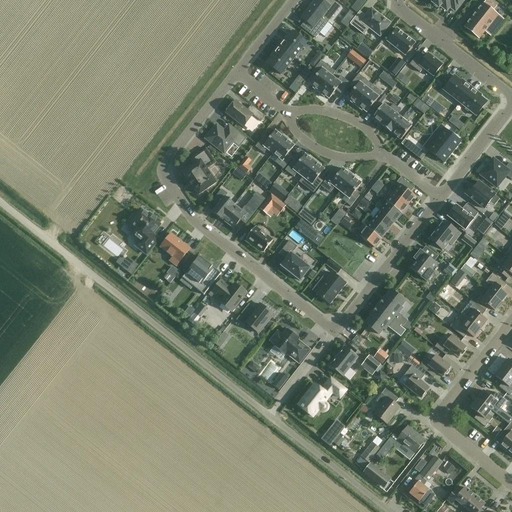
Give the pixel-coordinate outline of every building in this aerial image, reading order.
[(314,11),(329,23),(337,12),(341,6),(333,0),(322,0),(315,0),(310,8),(314,11)] [(363,0),(359,0),(352,9),(357,12),(365,1),(363,0)] [(450,7),(455,11),(463,0),(433,0),(434,1),(433,3),(439,7),(440,6),(447,11),(450,7)] [(465,27),(479,39),(489,26),(492,29),(501,18),(492,11),(497,6),(488,0),(487,0),(484,4),(483,4),(465,27)] [(301,19),(305,22),(301,27),(316,39),(320,33),(329,23),(314,11),(310,8),(301,19)] [(380,36),(390,23),(371,9),(365,16),(360,12),(357,16),(353,20),(350,24),(363,34),(369,28),(380,36)] [(351,11),(348,15),(353,20),(357,16),(351,11)] [(511,19),(499,36),(508,44),(510,42),(511,44),(511,46),(503,57),(511,64),(511,19)] [(397,29),(387,41),(405,56),(415,43),(397,29)] [(283,41),(279,47),(294,59),(307,42),(293,31),(284,42),(283,41)] [(275,52),(276,53),(267,64),(281,75),(294,59),(279,47),(275,52)] [(320,51),(312,60),(318,65),(325,56),(320,51)] [(443,65),(429,54),(424,59),(418,54),(410,64),(420,73),(423,69),(433,77),(443,65)] [(359,58),(356,62),(361,66),(365,63),(359,58)] [(399,59),(389,71),(396,76),(405,64),(399,59)] [(317,75),(310,84),(314,87),(313,88),(319,93),(332,76),(336,72),(321,61),(313,72),(317,75)] [(299,88),(311,73),(308,70),(296,86),(299,88)] [(400,73),(396,78),(401,82),(405,77),(400,73)] [(355,89),(348,98),(352,101),(351,102),(356,107),(370,90),(369,90),(364,85),(367,81),(359,74),(350,86),(355,89)] [(332,76),(319,93),(325,97),(326,96),(329,99),(341,84),(346,88),(349,83),(341,76),(337,81),(332,76)] [(460,103),(472,88),(466,84),(465,85),(461,81),(455,76),(444,90),(460,103)] [(393,79),(389,84),(394,88),(398,83),(393,79)] [(370,90),(356,107),(362,111),(363,110),(367,113),(382,93),(372,85),(369,90),(370,90)] [(477,92),(472,88),(460,103),(476,116),(487,102),(481,97),(476,93),(477,92)] [(395,94),(391,99),(397,103),(400,99),(395,94)] [(425,95),(421,100),(428,106),(432,100),(425,95)] [(253,116),(261,122),(265,117),(251,105),(247,110),(236,101),(226,114),(244,127),(253,116)] [(424,103),(419,110),(424,114),(429,108),(426,105),(424,103)] [(382,126),(397,107),(393,104),(390,109),(384,104),(373,118),(382,125),(382,126)] [(397,107),(382,126),(391,133),(402,118),(398,115),(401,110),(397,107)] [(402,118),(391,133),(401,140),(412,126),(406,122),(410,117),(406,114),(402,118)] [(452,117),(449,122),(460,131),(464,126),(452,117)] [(217,125),(206,139),(225,154),(233,143),(239,147),(245,139),(231,128),(227,133),(217,125)] [(428,150),(429,151),(444,163),(450,154),(449,153),(459,140),(445,129),(428,150)] [(321,142),(327,144),(331,132),(325,130),(321,142)] [(264,136),(255,147),(264,154),(267,150),(273,154),(286,137),(280,133),(279,134),(276,131),(269,140),(264,136)] [(286,137),(273,154),(279,158),(275,162),(284,169),(292,158),(288,155),(295,146),(291,143),(292,142),(286,137)] [(426,154),(409,141),(404,147),(421,160),(426,154)] [(200,195),(216,183),(207,169),(216,163),(206,149),(194,157),(198,163),(184,172),(190,180),(189,181),(193,188),(194,187),(200,195)] [(294,160),(285,170),(294,177),(297,173),(303,177),(316,161),(310,156),(309,157),(306,155),(299,163),(294,160)] [(242,162),(238,167),(246,173),(250,168),(247,166),(251,161),(246,157),(242,162)] [(511,180),(511,164),(509,163),(505,168),(493,159),(481,175),(497,188),(506,176),(511,180)] [(316,161),(303,177),(308,182),(305,186),(314,193),(323,182),(318,178),(324,169),(321,167),(322,165),(316,161)] [(331,173),(321,186),(330,193),(334,187),(340,192),(353,175),(347,170),(346,172),(343,169),(336,177),(331,173)] [(353,175),(340,192),(346,196),(342,200),(351,207),(359,196),(355,192),(362,184),(358,181),(359,179),(353,175)] [(400,185),(394,193),(408,205),(415,196),(410,193),(414,188),(401,177),(397,183),(400,185)] [(267,180),(262,186),(266,189),(271,183),(267,180)] [(470,188),(465,194),(484,209),(495,195),(479,182),(474,188),(472,190),(470,188)] [(275,184),(268,192),(271,195),(275,197),(281,189),(275,184)] [(387,202),(402,214),(402,213),(408,205),(394,193),(390,190),(387,194),(390,197),(387,202)] [(223,220),(234,206),(224,198),(227,195),(221,191),(213,201),(218,205),(213,212),(223,220)] [(241,212),(234,206),(223,220),(229,225),(231,222),(235,226),(242,217),(248,221),(264,200),(256,194),(245,208),(245,207),(241,212)] [(271,195),(260,209),(267,214),(273,207),(280,213),(285,206),(275,197),(271,195)] [(364,198),(360,203),(363,206),(365,208),(370,202),(367,200),(364,198)] [(402,214),(387,202),(386,202),(387,202),(380,210),(395,222),(401,214),(402,214)] [(462,210),(457,206),(448,217),(465,230),(478,214),(466,204),(462,210)] [(303,209),(298,216),(301,218),(311,226),(317,219),(303,209)] [(346,214),(340,209),(330,221),(337,226),(346,214)] [(355,209),(351,214),(359,220),(362,215),(355,209)] [(134,216),(130,221),(131,222),(130,223),(137,228),(132,234),(140,240),(136,246),(147,254),(159,239),(152,234),(160,225),(158,224),(160,222),(154,218),(153,219),(149,216),(141,210),(135,218),(134,216)] [(388,231),(395,222),(380,210),(373,219),(388,231)] [(494,213),(489,220),(494,223),(499,217),(494,213)] [(382,239),(388,231),(373,219),(367,227),(366,227),(382,239)] [(301,220),(295,228),(318,246),(324,238),(301,220)] [(452,246),(461,234),(444,221),(429,240),(443,250),(449,243),(452,246)] [(498,221),(495,225),(501,230),(504,226),(498,221)] [(382,239),(366,227),(363,225),(360,228),(363,232),(360,236),(374,248),(381,240),(382,239)] [(264,252),(273,241),(256,227),(247,239),(264,252)] [(171,234),(161,248),(174,259),(171,262),(176,266),(190,249),(171,234)] [(466,234),(461,240),(472,248),(477,243),(466,234)] [(300,281),(310,269),(292,254),(297,247),(289,241),(279,254),(286,260),(281,266),(300,281)] [(410,269),(427,282),(434,273),(431,271),(437,264),(434,262),(438,257),(426,248),(425,248),(425,249),(422,253),(420,251),(414,259),(417,261),(410,269)] [(203,294),(204,295),(205,294),(213,283),(207,278),(215,269),(212,267),(199,256),(186,273),(197,281),(193,286),(203,294)] [(330,259),(326,265),(337,274),(342,268),(330,259)] [(511,261),(510,259),(503,268),(500,267),(497,271),(508,280),(511,276),(511,261)] [(134,262),(126,272),(131,276),(136,270),(135,270),(138,265),(134,262)] [(465,264),(460,270),(471,278),(475,272),(465,264)] [(313,270),(308,275),(312,278),(317,273),(313,270)] [(313,291),(330,304),(346,284),(332,273),(327,280),(323,277),(313,291)] [(492,288),(488,293),(502,303),(509,295),(503,291),(507,286),(492,274),(485,283),(492,288)] [(453,277),(450,282),(457,288),(461,283),(453,277)] [(245,293),(246,292),(241,288),(240,289),(235,284),(231,289),(221,281),(210,295),(232,312),(247,294),(245,293)] [(382,300),(377,306),(403,327),(408,321),(398,314),(402,308),(401,307),(405,301),(391,290),(383,301),(382,300)] [(430,292),(426,298),(431,302),(436,296),(430,292)] [(475,304),(486,312),(489,308),(495,313),(502,303),(488,293),(484,298),(481,296),(475,304)] [(471,314),(467,319),(481,330),(487,321),(482,317),(486,312),(475,304),(472,301),(465,310),(471,314)] [(246,323),(259,334),(273,315),(260,304),(255,311),(252,311),(247,308),(237,320),(244,325),(246,323)] [(434,304),(430,309),(435,313),(439,308),(434,304)] [(189,306),(184,313),(189,317),(194,310),(189,306)] [(403,327),(377,306),(373,312),(374,313),(365,323),(379,335),(384,329),(385,330),(389,325),(399,332),(403,327)] [(467,319),(464,324),(457,318),(450,328),(453,330),(465,339),(468,334),(474,339),(481,330),(467,319)] [(408,321),(403,327),(408,330),(412,325),(408,321)] [(296,342),(299,339),(298,338),(297,334),(293,330),(288,331),(287,329),(282,336),(280,334),(276,334),(272,339),(272,343),(275,345),(274,346),(286,355),(287,354),(299,364),(310,350),(302,344),(301,346),(296,342)] [(458,359),(467,348),(451,336),(445,345),(440,341),(435,348),(446,356),(450,352),(458,359)] [(221,348),(224,344),(219,340),(216,343),(215,345),(220,349),(221,348)] [(329,366),(343,377),(358,358),(345,347),(329,366)] [(259,365),(266,354),(258,349),(251,360),(259,365)] [(380,349),(374,357),(383,364),(389,356),(380,349)] [(402,354),(394,354),(394,364),(402,363),(402,354)] [(369,357),(365,362),(377,371),(381,365),(369,357)] [(419,367),(420,367),(430,376),(434,371),(443,378),(451,368),(437,357),(432,362),(427,357),(419,367)] [(502,368),(511,376),(511,362),(508,360),(502,368)] [(253,362),(248,367),(256,373),(260,368),(253,362)] [(411,367),(399,382),(421,399),(429,389),(421,383),(425,377),(411,367)] [(511,376),(502,368),(495,377),(503,383),(499,387),(510,396),(511,393),(511,376)] [(379,371),(374,377),(381,382),(386,376),(379,371)] [(281,374),(273,385),(279,390),(287,379),(281,374)] [(328,407),(326,404),(324,403),(332,392),(340,398),(345,391),(331,379),(325,386),(327,388),(323,392),(315,385),(308,394),(305,397),(306,397),(299,406),(313,417),(319,409),(321,411),(323,412),(326,411),(327,409),(328,407)] [(387,424),(399,408),(395,405),(398,400),(386,390),(382,395),(387,399),(375,415),(387,424)] [(477,399),(491,411),(494,406),(499,410),(506,401),(495,392),(491,397),(484,391),(477,399)] [(491,411),(477,399),(470,408),(478,414),(474,419),(485,427),(492,418),(488,415),(491,411)] [(363,405),(359,410),(365,415),(369,409),(363,405)] [(507,451),(511,445),(511,432),(511,430),(511,423),(511,422),(499,436),(504,440),(500,445),(507,451)] [(337,426),(327,438),(333,442),(335,440),(339,435),(342,430),(337,426)] [(497,427),(491,434),(495,438),(501,430),(497,427)] [(414,454),(424,442),(407,428),(397,440),(414,454)] [(339,435),(335,440),(341,445),(345,440),(339,435)] [(370,464),(369,465),(373,467),(379,460),(381,462),(393,447),(387,443),(377,455),(375,457),(370,464)] [(371,450),(363,459),(370,464),(375,457),(377,455),(371,450)] [(423,487),(442,463),(435,457),(419,476),(418,476),(415,481),(418,483),(408,494),(426,508),(435,496),(423,487)] [(421,462),(415,470),(419,473),(425,465),(421,462)] [(448,463),(443,469),(449,474),(455,468),(448,463)] [(363,472),(381,487),(388,479),(373,467),(369,465),(369,464),(363,472)] [(459,504),(465,509),(474,498),(465,489),(461,494),(456,490),(446,501),(456,509),(459,504)] [(482,511),(481,511),(484,506),(474,498),(465,509),(468,511),(482,511)]
